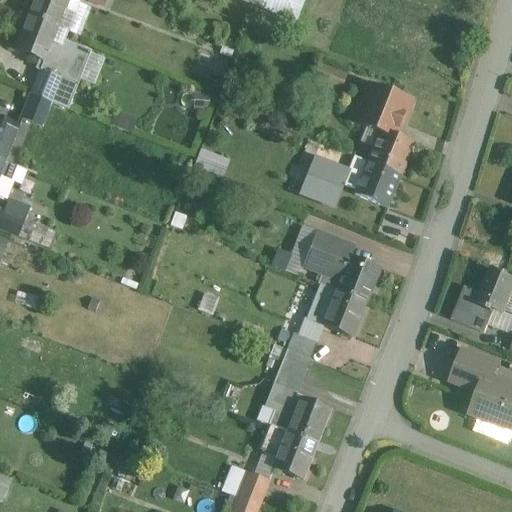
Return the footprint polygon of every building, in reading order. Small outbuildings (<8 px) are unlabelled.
[(69,0),(35,0),(28,18),(67,33),(73,17),(64,14),(69,0)] [(232,0),(292,24),(301,0),(232,0)] [(67,33),(28,18),(14,54),(42,65),(38,74),(75,88),(86,59),(90,61),(91,57),(63,46),(68,33),(67,33)] [(345,76),(319,66),(313,81),(339,91),(345,76)] [(75,88),(38,74),(30,95),(51,103),(66,109),(75,88)] [(409,102),(370,86),(355,124),(379,133),(380,131),(395,137),(409,102)] [(51,103),(30,95),(20,119),(41,127),(51,103)] [(17,129),(0,121),(0,160),(4,162),(17,129)] [(395,137),(380,131),(379,133),(367,163),(400,177),(413,144),(395,137)] [(367,163),(353,158),(347,173),(343,185),(344,186),(356,191),(354,196),(387,209),(400,177),(367,163)] [(4,162),(0,160),(0,178),(10,182),(16,167),(4,162)] [(347,173),(318,161),(310,180),(313,181),(341,191),(343,185),(342,185),(347,173)] [(341,191),(313,181),(306,198),(334,208),(341,191)] [(28,208),(8,200),(4,212),(0,211),(0,230),(17,237),(24,220),(28,208)] [(361,215),(340,207),(336,218),(356,226),(361,215)] [(57,233),(24,220),(17,237),(17,238),(50,251),(57,233)] [(377,271),(349,260),(353,249),(316,234),(303,268),(340,282),(336,293),(364,304),(377,271)] [(511,281),(491,274),(488,283),(511,292),(511,281)] [(483,297),(466,290),(453,322),(486,335),(495,312),(504,316),(511,295),(511,292),(488,283),(483,297)] [(336,293),(322,327),(351,338),(364,304),(336,293)] [(316,344),(293,335),(286,351),(309,360),(316,344)] [(286,351),(272,386),(296,395),(309,360),(286,351)] [(511,391),(489,383),(495,368),(464,356),(453,383),(460,386),(456,394),(479,403),(474,416),(479,418),(473,433),(508,447),(511,436),(511,391)] [(329,412),(271,390),(264,408),(274,412),(268,427),(315,446),(329,412)] [(43,422),(0,405),(0,420),(38,435),(43,422)] [(315,446),(268,427),(259,451),(276,458),(272,468),(302,480),(315,446)] [(237,470),(227,494),(237,498),(246,474),(237,470)] [(268,483),(246,474),(237,498),(259,507),(268,483)] [(11,480),(0,475),(0,502),(2,504),(11,480)] [(256,511),(259,507),(237,498),(231,511),(256,511)]
